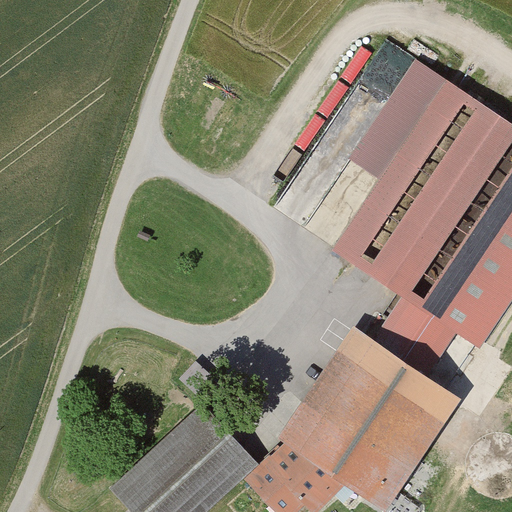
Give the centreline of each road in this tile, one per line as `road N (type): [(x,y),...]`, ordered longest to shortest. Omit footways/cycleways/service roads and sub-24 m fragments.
road 1 (unclassified): [(193,0),(18,511)]
road 2 (track): [(387,53),(420,32),(454,38),(511,71)]
